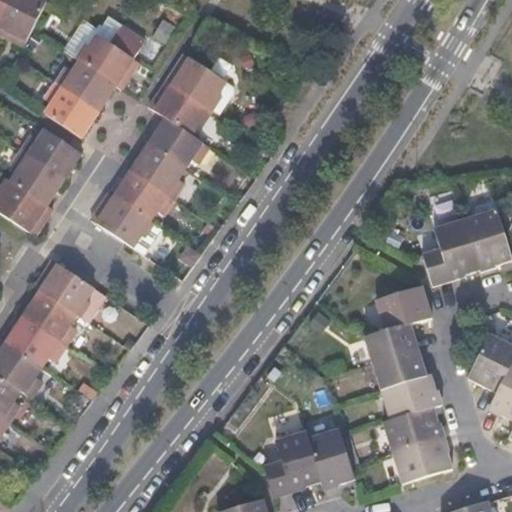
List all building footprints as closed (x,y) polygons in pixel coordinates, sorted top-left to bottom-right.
[(0,33),(22,45),(30,30),(44,1),(41,0),(10,0),(0,21),(0,33)] [(0,0),(0,21),(10,0),(0,0)] [(79,62),(113,85),(120,89),(138,61),(97,35),(79,62)] [(223,80),(181,54),(164,81),(206,108),(223,82),(223,80)] [(55,83),(97,112),(113,85),(79,62),(73,71),(66,66),(55,83)] [(164,81),(147,107),(163,117),(189,135),(206,108),(164,81)] [(223,82),(206,108),(217,116),(230,93),(230,86),(223,82)] [(51,105),(45,114),(81,138),(97,112),(55,83),(45,99),(51,105)] [(195,162),(205,145),(189,135),(163,117),(145,144),(181,168),(188,157),(195,162)] [(32,135),(21,152),(63,180),(81,153),(45,129),(39,139),(32,135)] [(181,168),(145,144),(128,170),(172,198),(181,182),(175,179),(181,168)] [(16,172),(10,181),(47,206),(63,180),(21,152),(10,168),(16,172)] [(172,198),(128,170),(110,196),(145,219),(152,209),(161,215),(172,198)] [(0,214),(33,237),(51,209),(47,206),(10,181),(0,195),(0,214)] [(128,246),(145,219),(110,196),(104,192),(87,219),(128,246)] [(509,257),(504,243),(493,208),(462,218),(478,267),(479,269),(494,266),(493,261),(509,257)] [(428,281),(478,267),(462,218),(432,226),(438,247),(420,252),(428,281)] [(145,219),(128,246),(140,254),(157,228),(145,219)] [(48,260),(31,286),(37,290),(75,315),(92,288),(48,260)] [(376,294),(385,326),(407,319),(430,312),(421,281),(414,283),(376,294)] [(75,315),(37,290),(20,317),(63,344),(74,328),(69,324),(75,315)] [(63,344),(20,317),(3,342),(41,367),(48,356),(53,360),(63,344)] [(407,319),(385,326),(362,334),(369,358),(415,344),(407,319)] [(495,391),(511,359),(511,349),(486,336),(465,375),(495,391)] [(0,346),(0,376),(19,389),(30,397),(40,381),(34,377),(41,367),(3,342),(0,346)] [(369,358),(378,385),(423,370),(415,344),(369,358)] [(511,359),(495,391),(487,405),(511,418),(511,359)] [(438,400),(429,368),(423,370),(378,385),(388,416),(432,403),(438,400)] [(19,389),(0,376),(0,415),(8,421),(18,405),(12,401),(19,389)] [(388,416),(383,417),(393,446),(440,431),(432,403),(388,416)] [(355,474),(350,459),(341,430),(339,424),(307,434),(321,476),(323,485),(355,474)] [(281,457),(262,462),(273,491),(321,476),(307,434),(305,426),(275,435),(281,457)] [(393,446),(403,478),(451,464),(446,449),(449,448),(443,430),(440,431),(393,446)] [(219,507),(220,511),(268,511),(263,494),(257,495),(219,507)] [(489,511),(486,499),(440,511),(489,511)]
